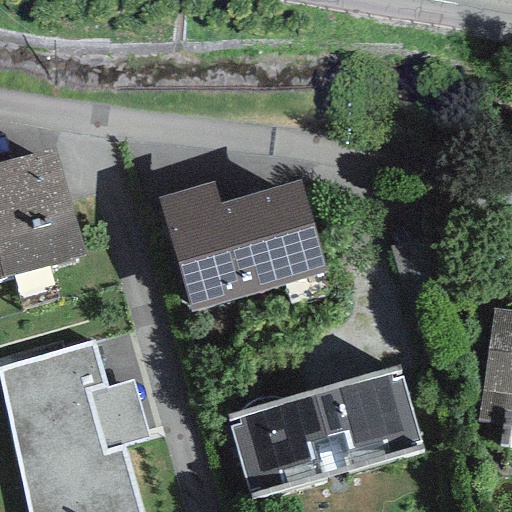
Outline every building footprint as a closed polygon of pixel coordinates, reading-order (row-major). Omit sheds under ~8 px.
[(55,149),(0,165),(0,280),(86,256),(55,149)] [(214,181),(157,197),(188,312),(326,275),(300,180),(219,202),(214,181)] [(511,309),(492,307),(475,423),(511,428),(511,309)] [(0,381),(27,511),(142,511),(124,447),(148,441),(133,381),(108,386),(93,339),(0,367),(0,381)] [(397,371),(227,419),(250,500),(421,451),(397,371)]
